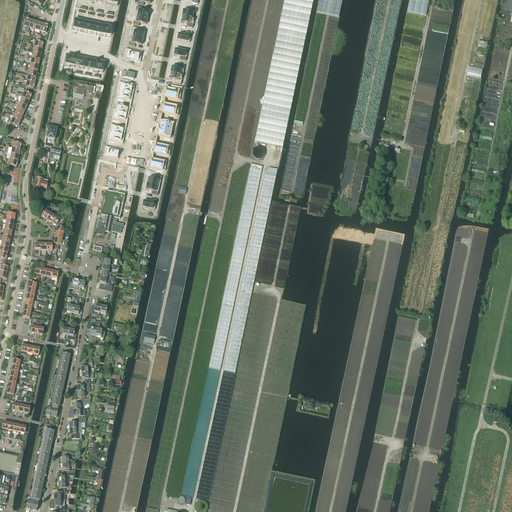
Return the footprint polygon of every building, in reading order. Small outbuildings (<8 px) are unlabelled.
[(284,0),(254,142),(282,148),(313,0),(284,0)] [(339,17),(342,0),(318,0),(316,13),(339,17)] [(136,7),(136,10),(138,10),(137,16),(136,16),(147,18),(148,12),(145,12),(143,11),(142,11),(143,8),(136,7)] [(183,10),(182,16),(195,19),(192,18),(193,13),(196,13),(196,10),(190,8),(190,12),(189,11),(187,11),(183,10)] [(133,22),(133,25),(139,26),(139,23),(141,23),(142,24),(146,25),(147,19),(147,18),(136,16),(134,22),(133,22)] [(182,17),(181,23),(184,23),(186,24),(187,24),(186,27),(193,28),(195,19),(182,16),(182,17)] [(22,23),(21,26),(23,26),(26,27),(24,34),(25,34),(25,35),(27,35),(28,32),(29,28),(31,21),(26,19),(25,22),(24,23),(22,23)] [(29,28),(28,32),(30,33),(31,29),(35,30),(37,23),(31,21),(29,28)] [(42,24),(40,32),(46,33),(48,26),(42,24)] [(132,27),(130,37),(143,39),(143,38),(144,38),(144,34),(144,33),(141,32),(139,32),(138,32),(139,29),(132,27)] [(177,35),(177,39),(177,40),(190,43),(192,33),(185,32),(185,35),(184,35),(182,35),(178,34),(178,35),(177,35)] [(129,42),(128,46),(134,47),(135,44),(136,44),(138,45),(141,45),(143,39),(130,37),(131,37),(130,43),(129,42)] [(128,48),(126,58),(138,60),(139,59),(140,55),(139,55),(140,54),(136,53),(134,53),(133,53),(134,50),(128,48)] [(174,50),(173,54),(174,54),(174,56),(177,56),(179,57),(180,57),(180,60),(186,61),(188,52),(175,49),(175,51),(174,50)] [(171,67),(170,73),(183,76),(185,66),(178,65),(178,68),(177,68),(175,68),(171,67)] [(169,74),(168,78),(169,78),(169,79),(172,80),(174,80),(175,80),(174,84),(181,85),(183,76),(170,73),(170,74),(169,74)] [(20,80),(20,82),(27,84),(26,87),(33,89),(35,83),(27,82),(24,81),(20,80)] [(121,81),(119,91),(131,93),(133,87),(129,86),(127,86),(126,86),(127,83),(121,81)] [(73,94),(84,96),(85,93),(92,95),(93,87),(78,83),(77,87),(75,87),(73,94)] [(166,91),(165,95),(166,95),(165,96),(178,99),(180,89),(173,88),(173,91),(172,91),(170,91),(167,90),(166,91)] [(117,96),(117,100),(123,101),(124,98),(125,98),(126,99),(130,99),(131,93),(119,91),(121,91),(120,97),(117,96)] [(17,93),(16,95),(29,101),(31,95),(24,92),(23,96),(19,94),(17,93)] [(15,97),(18,99),(19,97),(22,98),(21,100),(20,103),(27,106),(29,101),(16,95),(15,97)] [(20,103),(17,108),(24,111),(27,106),(20,103)] [(114,112),(127,115),(128,108),(125,108),(123,107),(122,107),(122,104),(116,103),(115,106),(118,106),(117,112),(114,112)] [(163,107),(163,110),(163,111),(163,112),(167,113),(168,113),(169,113),(169,116),(175,118),(177,108),(164,106),(164,107),(163,107)] [(17,110),(15,114),(22,117),(24,111),(17,108),(17,110)] [(114,112),(112,121),(118,122),(119,119),(120,120),(122,120),(125,121),(126,119),(127,116),(127,115),(114,112)] [(14,117),(13,119),(20,122),(22,117),(15,114),(14,117)] [(13,119),(10,125),(17,128),(20,122),(13,119)] [(159,129),(170,131),(171,125),(173,126),(174,122),(168,121),(167,124),(166,124),(164,123),(161,123),(160,129),(159,129)] [(110,133),(122,135),(124,129),(120,129),(118,128),(117,128),(118,125),(112,124),(111,127),(112,127),(111,133),(110,133)] [(47,134),(46,138),(47,139),(54,140),(57,129),(49,128),(48,132),(47,134)] [(159,129),(158,135),(162,136),(164,136),(165,136),(164,139),(170,141),(171,137),(168,137),(170,131),(159,129)] [(110,133),(108,142),(114,143),(115,140),(116,140),(118,141),(121,142),(122,135),(110,133)] [(155,147),(154,151),(155,151),(155,152),(167,155),(169,145),(163,144),(162,147),(161,147),(159,147),(156,146),(156,147),(155,147)] [(107,146),(105,155),(118,158),(118,157),(119,157),(119,153),(119,152),(115,151),(114,151),(113,150),(113,147),(107,146)] [(48,152),(47,155),(49,156),(48,158),(48,159),(53,160),(53,159),(57,160),(59,161),(60,155),(55,153),(54,153),(50,152),(48,152)] [(7,157),(6,159),(10,160),(17,162),(19,156),(7,153),(7,157)] [(151,162),(150,166),(151,166),(150,167),(154,168),(156,168),(157,169),(156,172),(162,173),(164,164),(152,161),(152,162),(151,162)] [(251,164),(208,368),(220,371),(262,167),(251,164)] [(265,171),(223,371),(235,374),(277,170),(269,168),(265,171)] [(147,184),(159,187),(161,178),(155,176),(155,179),(148,178),(147,184)] [(46,190),(47,187),(48,187),(49,186),(49,185),(49,184),(47,184),(48,181),(38,179),(36,189),(37,190),(39,191),(39,190),(40,190),(41,190),(41,189),(46,190)] [(147,184),(146,190),(149,191),(151,191),(152,192),(151,195),(157,196),(159,187),(147,184)] [(102,212),(101,216),(108,217),(107,218),(113,220),(113,218),(120,220),(120,216),(118,216),(119,215),(121,205),(123,205),(125,195),(124,195),(118,194),(118,193),(113,192),(113,193),(106,191),(104,201),(103,206),(103,205),(103,206),(102,212)] [(143,201),(142,208),(145,208),(145,209),(149,210),(149,209),(155,210),(157,201),(150,199),(150,203),(149,202),(147,202),(143,201)] [(45,211),(41,217),(46,220),(50,214),(47,212),(48,208),(46,207),(45,211)] [(50,214),(46,220),(51,223),(55,217),(50,214)] [(55,217),(51,223),(56,226),(57,225),(58,224),(61,226),(62,224),(62,223),(59,222),(60,220),(55,217)] [(98,220),(96,229),(98,229),(97,235),(97,234),(104,236),(105,232),(105,233),(105,232),(109,233),(110,233),(110,232),(120,234),(121,227),(122,227),(123,227),(123,225),(116,223),(116,220),(113,220),(107,218),(104,218),(103,221),(98,220)] [(57,227),(56,233),(63,234),(65,228),(63,228),(64,225),(62,224),(61,226),(58,224),(57,225),(56,226),(58,226),(57,227)] [(52,245),(52,247),(56,247),(56,250),(57,250),(58,250),(59,246),(61,246),(62,240),(55,239),(54,244),(54,245),(52,245)] [(104,260),(103,266),(110,267),(113,268),(116,269),(117,266),(114,266),(115,260),(109,258),(108,261),(104,260)] [(1,262),(0,268),(0,271),(7,273),(8,267),(4,266),(4,263),(1,262)] [(101,272),(100,277),(110,280),(114,280),(114,278),(111,277),(108,276),(109,273),(101,272)] [(100,277),(99,283),(100,284),(103,284),(106,285),(109,286),(110,282),(113,282),(114,280),(110,280),(100,277)] [(69,289),(75,291),(74,294),(76,295),(79,281),(73,280),(73,284),(70,283),(69,289)] [(79,281),(76,295),(77,295),(77,297),(80,297),(80,295),(79,295),(79,292),(80,292),(81,289),(84,289),(86,282),(79,281)] [(26,300),(25,306),(32,307),(36,308),(37,305),(37,302),(33,302),(26,300)] [(74,306),(72,314),(78,315),(79,312),(81,312),(82,307),(78,306),(77,304),(75,303),(74,306)] [(91,306),(90,313),(93,314),(94,312),(100,313),(101,306),(95,305),(95,307),(91,306)] [(88,326),(86,336),(89,336),(89,335),(95,336),(98,323),(95,322),(95,325),(92,325),(88,326)] [(98,323),(95,336),(100,337),(100,339),(104,339),(105,331),(102,331),(102,330),(99,326),(100,323),(98,323)] [(75,330),(69,329),(67,337),(67,339),(68,340),(70,340),(75,341),(76,336),(74,335),(75,330)] [(143,342),(153,345),(155,337),(145,334),(143,342)] [(61,358),(57,380),(65,381),(70,355),(62,354),(61,358)] [(118,356),(117,363),(124,364),(125,357),(118,356)] [(88,368),(81,368),(81,374),(88,374),(88,372),(91,371),(91,368),(92,368),(92,364),(89,364),(87,364),(88,368)] [(88,374),(81,374),(81,379),(81,380),(85,380),(85,384),(87,384),(87,380),(88,380),(93,380),(93,378),(93,374),(88,374)] [(57,380),(55,388),(63,390),(65,381),(57,380)] [(85,386),(77,386),(77,388),(77,392),(86,392),(89,392),(88,384),(87,384),(85,384),(85,386)] [(55,388),(53,397),(61,399),(61,398),(63,390),(55,388)] [(53,397),(51,408),(52,409),(58,410),(58,407),(59,407),(61,399),(53,397)] [(69,424),(69,430),(81,429),(81,424),(85,424),(86,421),(77,421),(78,424),(76,424),(76,423),(69,424)] [(81,429),(69,430),(69,436),(71,436),(71,440),(81,440),(81,435),(82,430),(81,429)] [(44,437),(33,491),(41,493),(54,432),(46,430),(45,436),(44,437)] [(0,453),(0,476),(15,479),(15,477),(18,477),(19,477),(19,476),(22,463),(23,454),(23,453),(23,454),(22,454),(21,455),(20,455),(19,455),(19,456),(18,457),(0,453)] [(71,464),(62,464),(62,470),(66,470),(66,474),(74,474),(75,471),(69,471),(69,468),(71,468),(71,464)] [(65,476),(58,477),(58,483),(65,482),(65,483),(68,483),(68,477),(69,477),(74,477),(74,474),(66,474),(66,476),(65,476)] [(0,486),(9,489),(10,486),(11,486),(13,487),(15,479),(0,476),(0,486)] [(0,495),(7,497),(9,489),(0,486),(0,495)] [(33,491),(31,502),(33,502),(38,503),(39,501),(41,493),(33,491)] [(55,495),(54,495),(54,501),(64,501),(65,501),(65,495),(67,495),(67,493),(56,493),(55,493),(55,495)] [(64,501),(54,501),(54,508),(57,507),(57,511),(65,511),(65,507),(64,507),(64,501)] [(206,509),(206,507),(206,506),(205,505),(204,503),(203,502),(202,502),(201,502),(199,502),(198,502),(197,503),(196,504),(196,505),(196,506),(195,507),(196,509),(197,510),(197,511),(198,511),(199,511),(201,511),(203,511),(204,511),(205,510),(206,509)]
